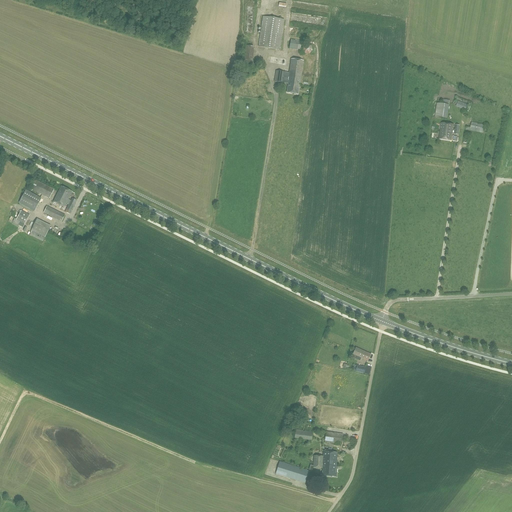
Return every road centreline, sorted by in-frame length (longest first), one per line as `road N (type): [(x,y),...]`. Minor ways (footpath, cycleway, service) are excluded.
road 1 (secondary): [(382,320),(0,135)]
road 2 (unclassified): [(511,293),(398,299),(382,320)]
road 3 (secondary): [(511,363),(382,320)]
